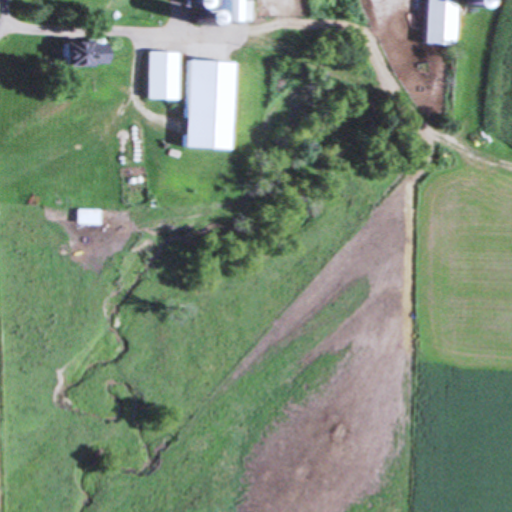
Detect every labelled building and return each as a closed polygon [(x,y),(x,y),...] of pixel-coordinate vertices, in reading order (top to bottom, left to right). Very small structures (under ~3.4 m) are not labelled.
[(236,0),(210,0),(209,22),(246,23),(247,1),(237,1),(236,0)] [(419,0),(418,46),(448,47),(449,9),(472,10),(471,0),(419,0)] [(66,59),(89,59),(89,55),(101,55),(100,32),(65,33),(66,59)] [(147,44),(145,89),(173,90),(175,46),(147,44)] [(187,51),(182,142),(224,144),(229,53),(187,51)]
